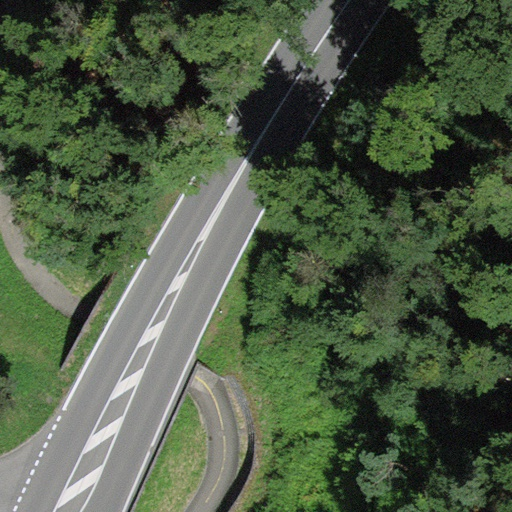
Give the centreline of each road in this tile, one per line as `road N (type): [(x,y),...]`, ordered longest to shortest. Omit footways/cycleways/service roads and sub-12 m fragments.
road 1 (track): [(12,0),(11,203),(35,269),(87,325),(191,379),(222,408),(229,440),(219,489),(204,511)]
road 2 (primary): [(352,0),(174,290),(70,511)]
